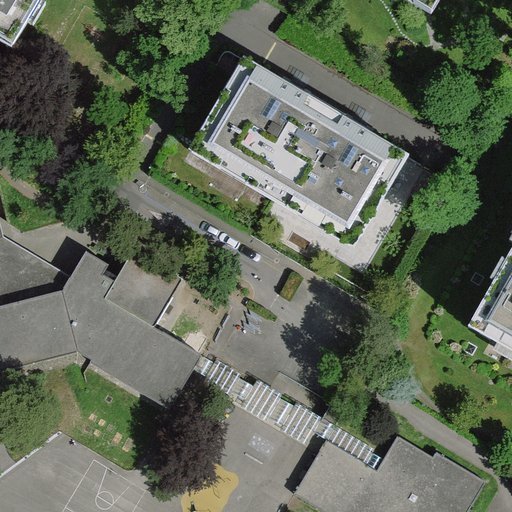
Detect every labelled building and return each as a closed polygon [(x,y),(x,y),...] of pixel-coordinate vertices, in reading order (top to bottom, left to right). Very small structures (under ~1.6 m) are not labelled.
[(42,0),(0,0),(0,40),(13,48),(42,0)] [(407,0),(434,16),(442,0),(407,0)] [(327,109),(245,61),(193,146),(276,196),(327,109)] [(409,157),(327,109),(276,196),(358,244),(409,157)] [(0,307),(63,292),(71,278),(3,237),(0,224),(0,307)] [(134,251),(117,281),(104,274),(109,264),(87,252),(71,278),(63,292),(0,307),(0,371),(78,352),(171,410),(203,355),(154,327),(183,279),(134,251)] [(511,255),(470,328),(511,351),(511,255)] [(377,474),(329,447),(298,496),(324,511),(469,511),(487,482),(438,453),(435,458),(399,438),(377,474)]
